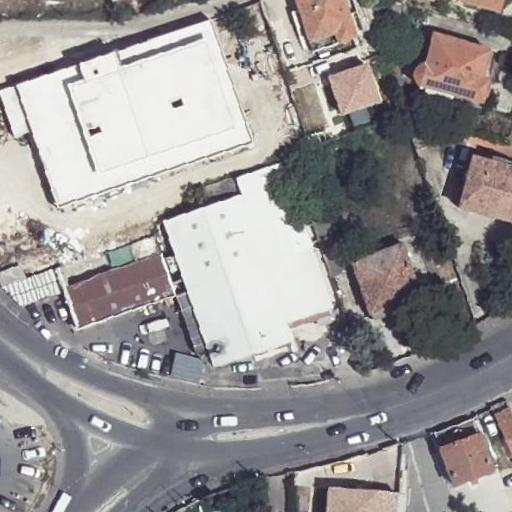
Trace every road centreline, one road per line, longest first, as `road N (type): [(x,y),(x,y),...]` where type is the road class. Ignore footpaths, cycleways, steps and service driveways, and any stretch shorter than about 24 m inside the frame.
road 1 (secondary): [(187,457),(283,449),(372,426),(413,401)]
road 2 (secondary): [(413,401),(180,408)]
road 3 (secondary): [(180,408),(88,378),(0,333)]
